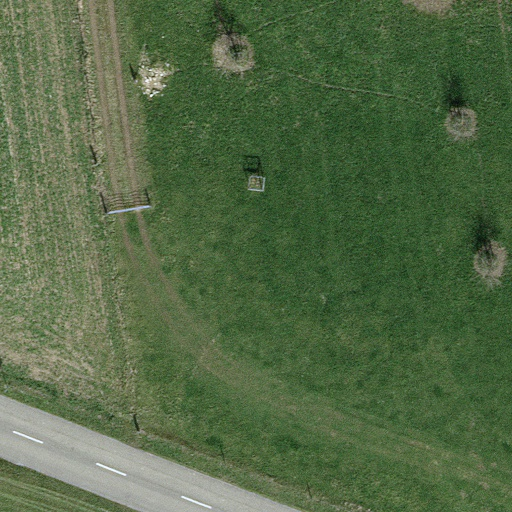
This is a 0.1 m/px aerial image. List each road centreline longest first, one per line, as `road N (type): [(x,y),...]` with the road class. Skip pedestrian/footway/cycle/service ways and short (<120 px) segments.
road 1 (tertiary): [(0,433),(200,511)]
road 2 (track): [(118,202),(91,0)]
